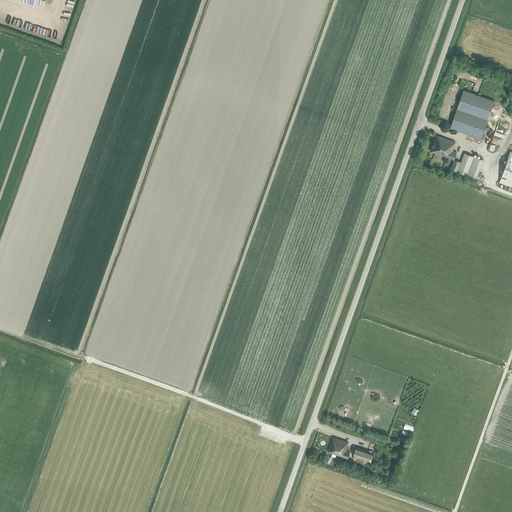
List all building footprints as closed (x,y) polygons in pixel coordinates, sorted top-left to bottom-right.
[(0,18),(51,32),(55,17),(0,2),(0,18)] [(451,127),(481,138),(495,101),(464,90),(451,127)] [(455,147),(454,146),(456,142),(455,142),(436,135),(430,151),(454,159),(457,152),(453,151),(455,147)] [(496,145),(497,143),(491,141),(490,143),(488,149),(494,151),(496,145)] [(511,186),(511,152),(510,152),(500,182),(511,186)] [(467,175),(476,178),(483,159),(464,153),(461,162),(457,160),(453,170),(467,175)] [(407,421),(405,426),(414,429),(416,425),(407,421)] [(348,446),(349,443),(334,437),(329,452),(348,459),(350,452),(347,450),(348,447),(348,446)] [(357,461),(363,463),(364,460),(371,462),(374,453),(356,447),(353,456),(358,457),(357,461)]
